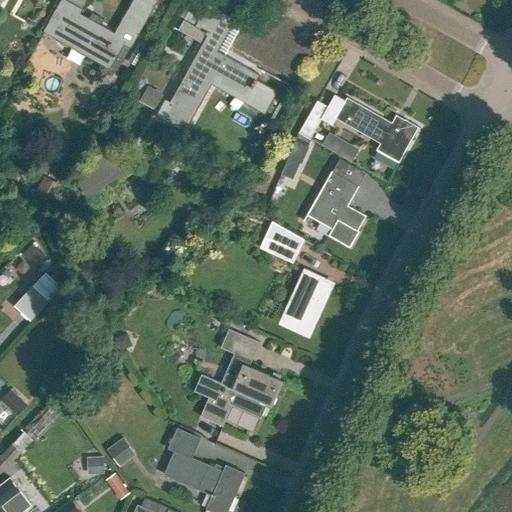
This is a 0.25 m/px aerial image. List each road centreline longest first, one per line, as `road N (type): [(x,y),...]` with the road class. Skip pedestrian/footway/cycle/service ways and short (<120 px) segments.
road 1 (unclassified): [(293,511),(377,319),(494,106)]
road 2 (residential): [(299,0),(494,106)]
road 3 (residential): [(511,64),(398,0)]
